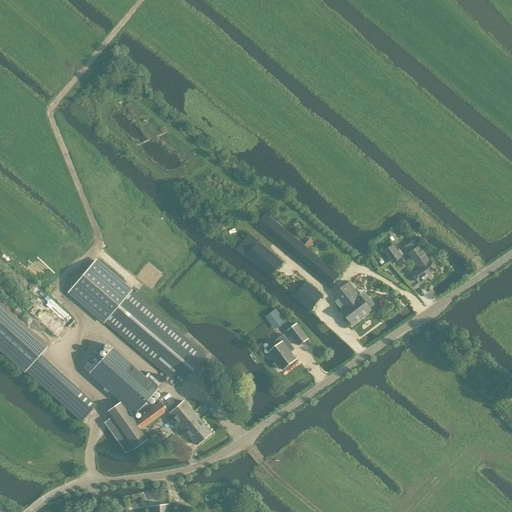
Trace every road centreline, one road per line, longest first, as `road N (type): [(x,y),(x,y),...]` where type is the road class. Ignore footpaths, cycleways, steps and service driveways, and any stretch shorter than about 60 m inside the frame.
road 1 (tertiary): [(29,511),(75,487),(165,478),(218,457),(511,256)]
road 2 (track): [(58,297),(101,247),(49,111),(82,72)]
road 3 (track): [(0,2),(82,72),(142,0)]
road 4 (track): [(391,196),(420,212),(484,274)]
